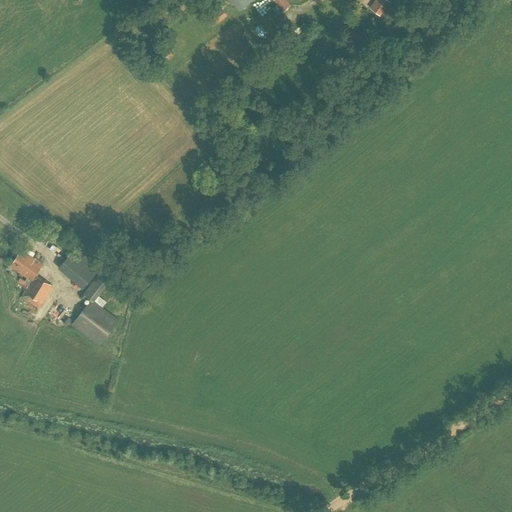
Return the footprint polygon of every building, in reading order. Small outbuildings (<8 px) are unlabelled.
[(229,0),(239,11),(251,0),(229,0)] [(286,0),(273,0),(282,11),(290,5),(286,0)] [(381,16),(391,2),(388,0),(374,0),(369,7),(381,16)] [(212,26),(226,15),(219,6),(206,17),(212,26)] [(166,46),(157,54),(163,61),(172,54),(166,46)] [(60,258),(64,253),(52,245),(49,250),(60,258)] [(76,247),(58,268),(82,288),(100,268),(76,247)] [(53,286),(35,275),(43,264),(21,249),(10,267),(27,278),(25,281),(20,278),(17,284),(25,289),(20,297),(39,308),(53,286)] [(90,300),(71,325),(72,325),(99,346),(119,320),(103,307),(94,301),(98,296),(113,276),(102,269),(83,294),(90,300)]
